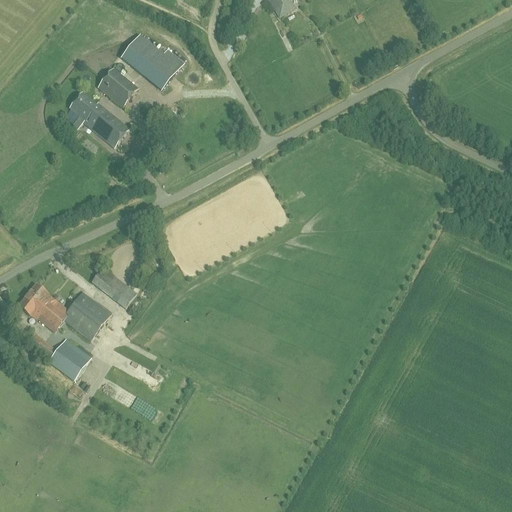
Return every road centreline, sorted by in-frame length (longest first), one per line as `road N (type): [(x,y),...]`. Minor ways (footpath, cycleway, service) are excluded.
road 1 (unclassified): [(0,282),(268,147)]
road 2 (unclassified): [(511,173),(433,131),(399,74)]
road 3 (unclassified): [(268,147),(399,74)]
road 4 (unclassified): [(399,74),(511,14)]
road 5 (unclassified): [(268,147),(211,36)]
